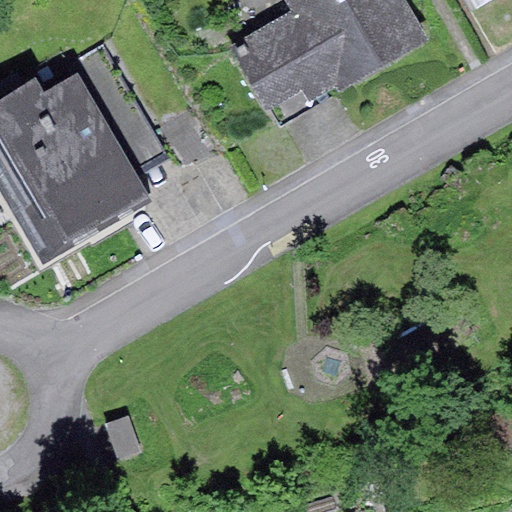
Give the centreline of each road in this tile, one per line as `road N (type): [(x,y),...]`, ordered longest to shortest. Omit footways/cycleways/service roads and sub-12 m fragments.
road 1 (residential): [(511,85),(50,353)]
road 2 (residential): [(42,465),(65,411),(50,353)]
